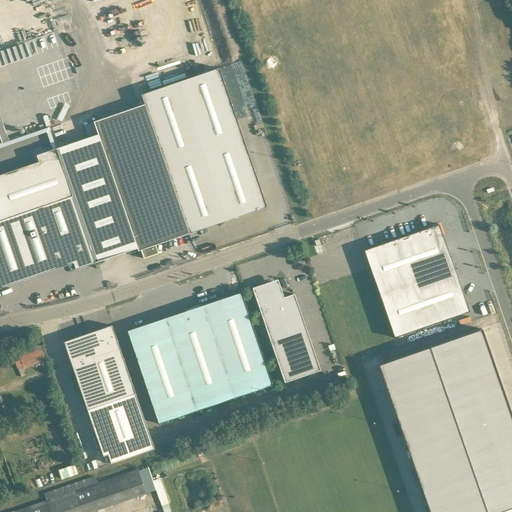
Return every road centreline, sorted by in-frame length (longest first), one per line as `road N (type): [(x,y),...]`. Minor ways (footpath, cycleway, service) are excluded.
road 1 (unclassified): [(0,325),(94,302),(459,176)]
road 2 (unknown): [(285,236),(236,71)]
road 3 (unknown): [(51,313),(84,419),(135,419)]
road 4 (unclassified): [(459,176),(511,325)]
road 5 (unknown): [(273,240),(281,263),(302,280),(327,356)]
